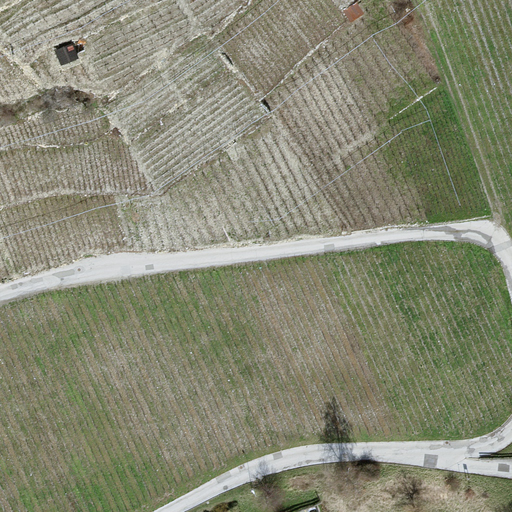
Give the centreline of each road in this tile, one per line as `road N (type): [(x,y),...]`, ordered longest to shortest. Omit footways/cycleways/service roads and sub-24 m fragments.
road 1 (unclassified): [(0,307),(135,270),(400,229),(483,234),(511,270)]
road 2 (unclassified): [(162,511),(279,462),(334,453),(442,455),(500,440),(511,425)]
